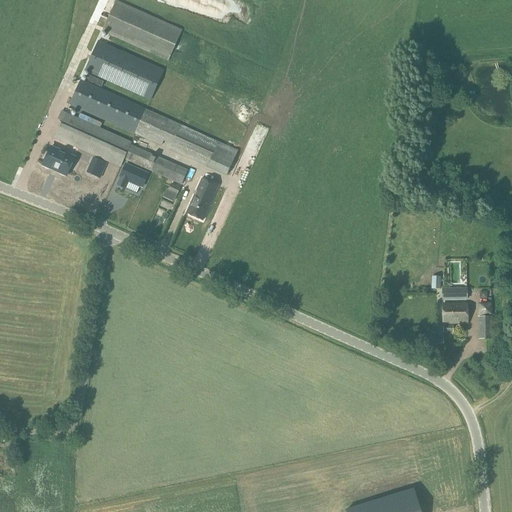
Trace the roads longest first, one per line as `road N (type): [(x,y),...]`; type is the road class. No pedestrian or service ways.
road 1 (unclassified): [(485,511),(473,421),(446,384),(106,230)]
road 2 (unclassified): [(0,427),(46,433),(71,421),(106,230)]
